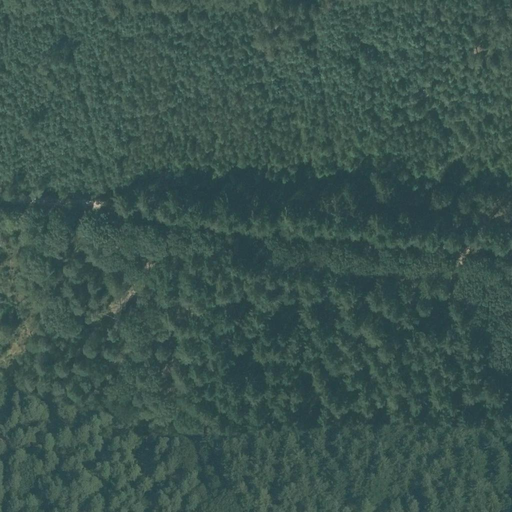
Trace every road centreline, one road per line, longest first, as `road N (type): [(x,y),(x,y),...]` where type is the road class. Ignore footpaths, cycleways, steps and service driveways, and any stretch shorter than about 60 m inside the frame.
road 1 (track): [(0,196),(511,244)]
road 2 (track): [(213,511),(113,207)]
